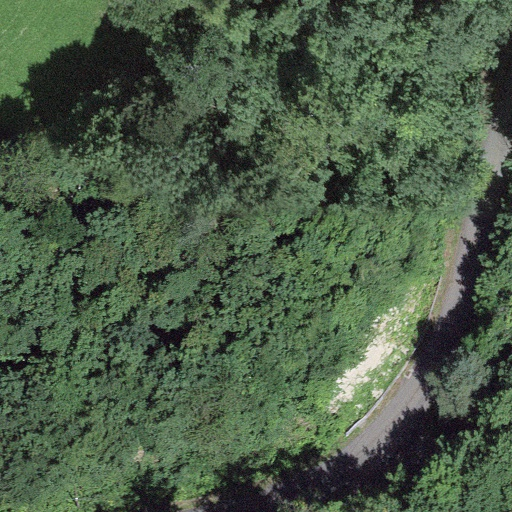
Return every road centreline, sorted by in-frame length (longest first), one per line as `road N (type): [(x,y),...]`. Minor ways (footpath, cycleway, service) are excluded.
road 1 (residential): [(511,103),(454,344),(424,401),(366,459),(293,511)]
road 2 (track): [(366,459),(423,460),(484,426),(511,378)]
